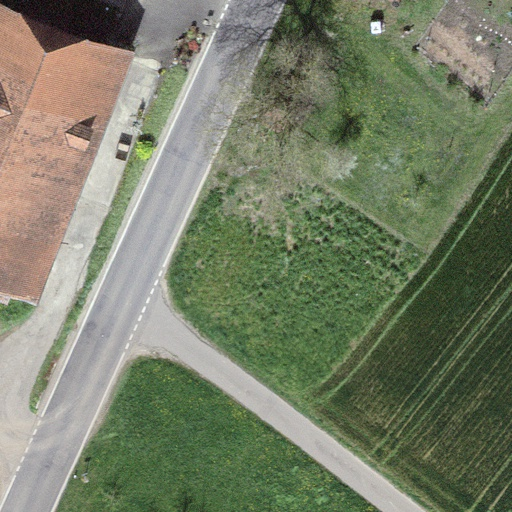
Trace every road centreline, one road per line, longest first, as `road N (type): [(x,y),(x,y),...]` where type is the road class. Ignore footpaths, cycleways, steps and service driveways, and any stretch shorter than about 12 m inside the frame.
road 1 (tertiary): [(259,0),(28,511)]
road 2 (track): [(122,302),(398,511)]
